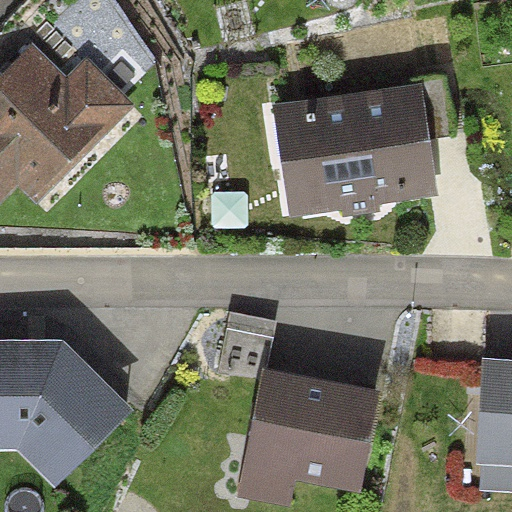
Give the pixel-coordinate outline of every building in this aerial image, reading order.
[(67,76),(33,42),(0,74),(0,203),(18,185),(37,204),(136,105),(87,57),(67,76)] [(446,79),(422,82),(430,139),(454,135),(446,79)] [(290,217),(341,210),(343,217),(381,211),(380,203),(439,195),(430,139),(422,82),(273,105),(290,217)] [(0,338),(0,449),(17,450),(56,487),(134,409),(65,339),(0,338)] [(511,358),(483,357),(477,464),(481,464),(480,490),(511,491),(511,358)] [(382,391),(264,368),(238,497),(291,508),(296,480),(361,493),(382,391)]
